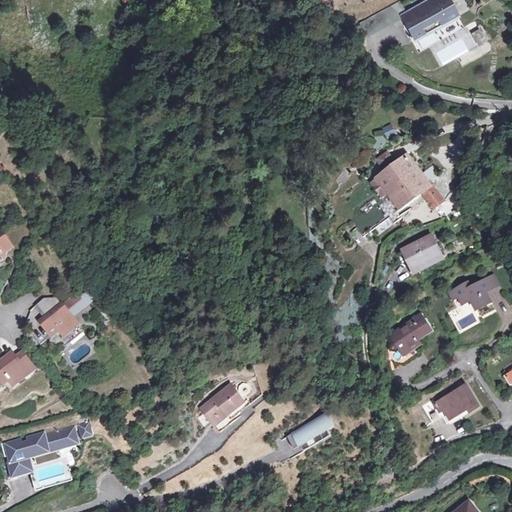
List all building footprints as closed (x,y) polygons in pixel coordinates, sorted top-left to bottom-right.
[(401,15),(406,12),(398,0),(395,0),(368,15),(377,32),(402,18),(401,15)] [(427,0),(406,12),(401,15),(402,18),(414,39),(457,16),(448,0),(427,0)] [(480,32),(472,36),(478,47),(486,43),(480,32)] [(388,150),(375,157),(379,166),(393,160),(388,150)] [(386,187),(354,210),(353,224),(363,237),(392,216),(397,223),(405,217),(400,210),(424,191),(436,207),(452,195),(451,194),(438,178),(430,184),(409,156),(379,178),(386,187)] [(456,186),(444,173),(438,178),(451,194),(456,186)] [(0,267),(6,262),(3,257),(13,249),(1,231),(0,232),(0,267)] [(432,236),(402,247),(411,270),(441,258),(432,236)] [(458,296),(462,303),(466,309),(474,305),(479,315),(493,307),(490,301),(505,293),(498,280),(475,293),(472,288),(458,296)] [(49,313),(39,322),(54,340),(44,349),(50,358),(83,331),(66,310),(81,297),(78,294),(71,296),(61,304),(49,313)] [(462,303),(458,296),(452,299),(456,307),(462,303)] [(45,307),(49,313),(61,304),(56,298),(45,307)] [(418,339),(423,337),(423,334),(434,328),(424,312),(395,329),(407,352),(420,344),(418,339)] [(5,358),(0,362),(0,383),(2,385),(7,380),(13,386),(25,375),(22,372),(31,364),(20,351),(13,356),(10,354),(9,360),(5,358)] [(221,412),(226,417),(245,403),(231,385),(202,408),(211,420),(221,412)] [(432,426),(442,419),(439,414),(444,411),(451,421),(467,410),(469,413),(479,406),(465,385),(433,405),(432,403),(422,410),(432,426)] [(221,412),(211,420),(215,426),(226,417),(221,412)] [(327,414),(294,433),(301,446),(304,452),(332,436),(328,430),(335,427),(327,414)] [(65,428),(69,441),(92,434),(88,421),(65,428)] [(14,473),(30,468),(26,455),(31,453),(36,470),(62,461),(58,445),(69,442),(69,441),(65,428),(61,429),(61,428),(53,430),(53,431),(2,446),(5,455),(9,454),(14,473)] [(301,446),(294,433),(287,436),(294,449),(301,446)] [(477,511),(468,501),(464,505),(457,510),(454,511),(477,511)]
